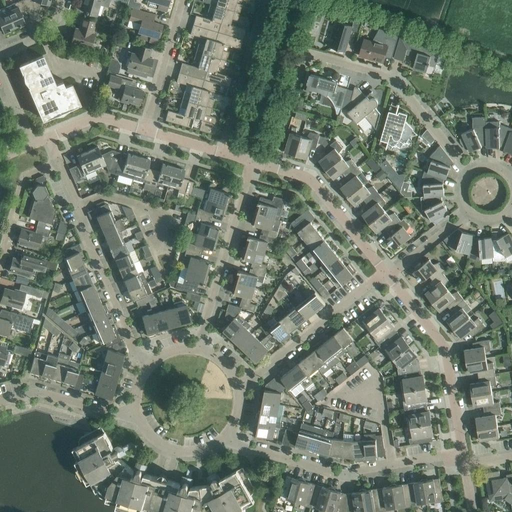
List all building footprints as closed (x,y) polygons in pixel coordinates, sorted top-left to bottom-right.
[(22,14),(27,12),(22,0),(21,0),(12,4),(13,9),(7,11),(14,27),(19,26),(19,27),(26,24),(22,14)] [(22,0),(27,12),(30,20),(37,17),(39,8),(37,8),(39,2),(49,5),(50,0),(22,0)] [(106,7),(108,0),(84,0),(81,9),(86,11),(85,13),(90,15),(90,14),(97,16),(100,5),(106,7)] [(169,0),(148,0),(149,0),(159,3),(157,9),(166,11),(169,0)] [(227,0),(225,8),(240,12),(242,4),(236,3),(237,0),(250,0),(254,1),(254,0),(227,0)] [(218,32),(225,8),(210,4),(208,12),(213,14),(212,20),(196,15),(195,19),(205,22),(203,27),(218,32)] [(237,21),(240,12),(225,8),(218,32),(233,36),(234,31),(244,34),(246,30),(230,25),(232,19),(237,21)] [(151,14),(138,10),(133,9),(130,20),(141,23),(138,32),(142,33),(140,39),(157,44),(162,25),(149,21),(151,14)] [(14,27),(7,11),(1,14),(0,10),(0,25),(0,26),(4,33),(10,31),(10,29),(14,27)] [(362,18),(356,15),(352,26),(338,22),(336,31),(334,30),(331,38),(334,39),(331,47),(346,51),(352,30),(358,32),(362,18)] [(71,43),(90,49),(95,34),(92,33),(95,22),(83,18),(79,30),(75,29),(71,43)] [(211,56),(218,32),(203,27),(202,33),(192,30),(190,34),(206,39),(204,45),(198,43),(196,51),(211,56)] [(392,59),(397,40),(400,32),(381,27),(373,42),(365,39),(360,55),(363,55),(362,56),(367,58),(368,57),(375,59),(374,60),(383,62),(385,57),(392,59)] [(231,42),(233,36),(218,32),(211,56),(226,60),(228,52),(222,50),(224,44),(240,49),(241,45),(231,42)] [(430,59),(436,61),(440,51),(424,46),(424,44),(401,37),(394,58),(404,61),(406,54),(416,57),(413,68),(426,72),(430,59)] [(135,54),(131,53),(127,66),(128,66),(127,72),(137,75),(146,77),(148,72),(149,72),(152,59),(146,57),(147,54),(148,55),(150,48),(138,45),(135,54)] [(204,80),(211,56),(196,51),(194,60),(200,61),(198,67),(182,63),(181,67),(191,70),(189,75),(204,80)] [(65,87),(63,81),(55,84),(43,55),(21,65),(20,67),(43,119),(44,120),(55,115),(62,114),(68,109),(79,105),(79,103),(71,84),(65,87)] [(223,68),(226,60),(211,56),(204,80),(219,84),(220,78),(230,81),(232,77),(216,73),(218,66),(223,68)] [(304,90),(305,90),(309,89),(314,90),(318,91),(323,92),(327,95),(325,102),(334,105),(335,106),(336,109),(336,111),(336,114),(336,121),(337,121),(337,116),(340,116),(342,108),(344,102),(345,98),(348,89),(341,87),(339,86),(337,85),(338,82),(311,74),(306,89),(304,90)] [(132,81),(122,78),(110,75),(107,85),(119,88),(124,90),(121,101),(128,103),(129,102),(139,105),(143,91),(130,87),(132,81)] [(197,104),(204,80),(189,75),(188,81),(178,78),(176,82),(192,86),(190,93),(185,91),(182,99),(197,104)] [(209,98),(210,92),(226,96),(227,92),(217,89),(219,84),(204,80),(197,104),(212,108),(214,100),(209,98)] [(381,114),(375,107),(376,107),(377,106),(377,105),(378,105),(378,104),(378,103),(378,102),(377,101),(377,100),(376,99),(375,99),(374,98),(373,98),(372,98),(370,99),(367,96),(366,97),(359,88),(355,87),(351,99),(356,105),(348,112),(357,123),(365,116),(376,129),(381,114)] [(190,127),(197,104),(182,99),(180,107),(186,109),(184,115),(168,110),(167,114),(177,117),(175,123),(190,127)] [(210,115),(212,108),(197,104),(190,127),(205,132),(207,126),(217,129),(218,125),(215,124),(217,120),(215,117),(210,115)] [(389,111),(380,144),(389,142),(388,146),(390,149),(394,150),(408,147),(411,144),(412,141),(411,137),(413,130),(405,122),(408,114),(399,112),(399,114),(389,111)] [(295,117),(306,121),(308,115),(297,112),(295,117)] [(487,145),(486,122),(486,117),(473,117),(473,129),(462,134),(470,152),(482,146),(482,145),(487,145)] [(511,131),(511,132),(511,129),(511,128),(500,124),(500,121),(486,122),(487,145),(487,148),(500,147),(500,146),(505,148),(511,131)] [(296,155),(302,136),(297,134),(297,128),(292,127),(285,152),(296,155)] [(426,128),(421,135),(430,143),(435,138),(426,128)] [(316,148),(318,143),(324,145),(326,141),(328,138),(320,136),(320,135),(310,132),(307,137),(302,136),(296,155),(307,158),(311,146),(316,148)] [(327,170),(342,157),(339,153),(343,148),(336,140),(330,145),(326,148),(330,153),(320,161),(327,170)] [(450,166),(453,162),(440,145),(429,158),(431,161),(428,172),(444,178),(446,179),(451,166),(450,166)] [(98,147),(87,151),(95,170),(106,165),(109,172),(115,174),(119,162),(121,153),(112,150),(107,152),(108,154),(102,157),(98,147)] [(95,170),(87,151),(76,156),(81,166),(75,168),(80,180),(86,177),(85,174),(95,170)] [(134,176),(139,156),(128,153),(125,164),(119,162),(115,174),(133,179),(134,176)] [(150,160),(139,156),(134,176),(144,179),(143,182),(144,183),(143,186),(149,188),(153,172),(147,170),(150,160)] [(347,175),(358,167),(351,159),(346,161),(342,157),(327,170),(334,179),(344,171),(347,175)] [(386,159),(380,164),(401,190),(405,173),(398,174),(386,159)] [(168,186),(174,166),(162,163),(159,174),(153,172),(149,188),(153,189),(154,185),(156,186),(157,182),(168,186)] [(185,170),(174,166),(168,186),(179,189),(178,192),(185,194),(185,193),(188,182),(182,180),(185,170)] [(348,197),(364,184),(361,180),(364,175),(358,167),(347,175),(351,180),(341,188),(348,197)] [(75,168),(70,171),(75,182),(80,180),(75,168)] [(443,183),(444,178),(428,172),(425,171),(420,184),(424,185),(424,196),(424,197),(442,196),(444,196),(443,182),(443,183)] [(191,194),(193,189),(195,182),(188,181),(188,182),(185,193),(191,194)] [(209,186),(207,193),(193,189),(191,194),(207,199),(227,205),(230,194),(230,193),(230,191),(230,190),(229,188),(227,187),(225,187),(223,188),(222,189),(222,191),(216,189),(216,188),(216,186),(215,184),(214,183),(212,183),(210,184),(209,186)] [(369,202),(379,194),(373,186),(367,188),(364,184),(348,197),(355,206),(365,198),(369,202)] [(34,200),(29,217),(39,220),(37,226),(45,228),(46,222),(52,224),(55,212),(49,198),(48,197),(47,195),(48,193),(45,186),(37,185),(32,191),(35,199),(37,199),(37,201),(34,200)] [(370,224),(385,211),(382,207),(386,202),(379,194),(369,202),(373,206),(362,215),(370,224)] [(259,202),(255,213),(278,220),(284,199),(275,196),(273,201),(264,198),(262,198),(261,199),(260,201),(259,202)] [(442,201),(442,196),(424,197),(424,196),(421,197),(422,210),(426,210),(431,221),(449,212),(443,200),(442,201)] [(224,216),(227,205),(207,199),(204,210),(198,208),(196,214),(209,218),(211,212),(224,216)] [(100,215),(96,217),(100,227),(115,221),(111,210),(109,211),(106,204),(97,207),(100,215)] [(134,213),(132,209),(123,206),(127,216),(134,213)] [(394,226),(401,220),(395,213),(389,215),(385,211),(370,224),(377,233),(387,224),(390,229),(394,226)] [(255,213),(252,224),(265,228),(263,234),(276,238),(281,220),(278,220),(255,213)] [(196,214),(194,221),(196,221),(199,228),(197,233),(217,239),(220,228),(208,224),(209,218),(196,214)] [(121,218),(115,221),(100,227),(105,238),(120,231),(125,229),(121,218)] [(404,218),(401,220),(394,226),(397,231),(387,239),(395,249),(411,236),(407,231),(410,226),(404,218)] [(298,232),(308,224),(304,219),(294,227),(298,232)] [(305,241),(318,231),(310,222),(308,224),(298,232),(305,241)] [(50,230),(45,228),(37,226),(35,233),(22,229),(17,243),(37,249),(42,235),(48,237),(50,230)] [(474,237),(475,235),(463,231),(462,232),(458,228),(444,240),(454,252),(457,250),(468,254),(469,254),(474,237)] [(124,242),(120,231),(105,238),(110,248),(124,242)] [(312,250),(325,240),(318,231),(305,241),(312,250)] [(214,250),(217,239),(197,233),(194,244),(188,242),(186,249),(199,253),(201,247),(214,250)] [(493,257),(493,260),(507,259),(507,256),(511,253),(511,238),(509,233),(497,239),(498,239),(493,240),(492,240),(493,257)] [(274,244),(276,238),(263,234),(261,240),(249,236),(245,247),(265,253),(268,242),(274,244)] [(492,240),(493,240),(492,237),(479,238),(479,239),(474,237),(469,254),(468,254),(467,257),(480,261),(481,258),(493,257),(492,240)] [(320,259),(332,249),(325,240),(312,250),(307,254),(310,258),(316,254),(320,259)] [(129,253),(124,242),(110,248),(114,259),(129,253)] [(76,245),(67,248),(64,258),(68,269),(84,262),(79,252),(82,251),(79,243),(76,245)] [(152,255),(147,245),(142,247),(145,254),(144,254),(145,258),(152,255)] [(262,264),(265,253),(245,247),(242,258),(255,262),(253,268),(266,272),(268,265),(262,264)] [(198,258),(199,253),(186,249),(184,255),(191,257),(187,268),(207,274),(211,262),(198,258)] [(323,271),(339,258),(332,249),(320,259),(324,264),(320,267),(323,271)] [(129,253),(114,259),(113,259),(113,260),(113,262),(113,264),(114,266),(116,267),(117,266),(119,269),(133,263),(129,253)] [(46,260),(30,255),(28,262),(13,257),(9,271),(29,277),(32,268),(43,271),(46,260)] [(309,267),(306,264),(301,258),(296,263),(303,272),(309,267)] [(347,267),(346,266),(339,258),(323,271),(326,274),(330,271),(334,277),(347,267)] [(420,262),(414,267),(416,270),(413,272),(417,277),(416,277),(419,281),(420,280),(421,282),(431,274),(433,276),(444,268),(439,262),(433,264),(429,259),(422,265),(420,262)] [(88,273),(84,262),(68,269),(73,279),(88,273)] [(138,274),(133,263),(119,269),(123,280),(138,274)] [(341,286),(354,276),(351,273),(354,271),(349,265),(346,266),(347,267),(334,277),(341,286)] [(175,288),(187,292),(195,294),(197,288),(197,287),(195,286),(196,282),(204,285),(207,274),(187,268),(183,284),(177,282),(175,288)] [(263,282),(266,272),(253,268),(252,274),(239,270),(235,281),(255,287),(257,281),(263,282)] [(433,302),(448,290),(445,285),(449,280),(442,272),(445,270),(444,268),(433,276),(435,278),(432,281),(435,285),(425,293),(433,302)] [(91,271),(88,273),(73,279),(77,290),(93,283),(96,282),(91,271)] [(143,272),(138,274),(123,280),(128,291),(147,282),(143,272)] [(168,280),(168,281),(170,287),(175,288),(177,282),(168,280)] [(323,285),(320,282),(318,280),(313,284),(318,289),(323,285)] [(255,287),(235,281),(232,293),(245,297),(244,301),(242,308),(255,311),(257,305),(249,303),(250,298),(252,298),(255,287)] [(152,293),(147,282),(128,291),(132,301),(135,300),(147,295),(151,293),(152,293)] [(97,294),(93,283),(77,290),(82,301),(97,294)] [(330,294),(323,285),(318,289),(325,299),(330,294)] [(43,290),(30,286),(28,294),(41,297),(43,290)] [(288,294),(285,290),(279,287),(277,290),(274,295),(279,301),(288,294)] [(21,308),(26,292),(17,290),(17,291),(4,288),(0,302),(21,308)] [(43,290),(41,297),(47,299),(49,292),(43,290)] [(453,308),(464,299),(457,291),(452,294),(448,290),(433,302),(440,311),(450,303),(453,308)] [(187,292),(185,298),(195,301),(199,302),(201,296),(195,294),(187,292)] [(317,312),(326,304),(315,292),(307,299),(317,312)] [(102,304),(97,294),(82,301),(86,311),(102,304)] [(150,301),(147,295),(135,300),(138,306),(150,301)] [(317,312),(307,299),(298,306),(308,319),(317,312)] [(454,329),(470,316),(467,312),(471,309),(464,299),(453,308),(457,312),(447,320),(454,329)] [(174,303),(175,307),(180,324),(191,321),(191,320),(193,319),(194,318),(195,316),(194,313),(193,311),(190,311),(188,311),(187,304),(185,305),(184,300),(174,303)] [(91,322),(110,314),(108,309),(106,304),(105,304),(105,303),(102,304),(86,311),(91,322)] [(239,314),(242,308),(229,304),(227,310),(231,312),(239,314)] [(299,326),(308,319),(298,306),(289,313),(299,326)] [(372,330),(387,317),(380,308),(376,311),(373,306),(357,318),(362,325),(366,323),(372,330)] [(46,314),(47,315),(50,318),(54,312),(51,310),(48,307),(46,314)] [(180,324),(175,307),(164,311),(169,327),(180,324)] [(29,332),(32,322),(39,325),(41,320),(2,309),(0,316),(0,333),(8,336),(11,327),(29,332)] [(158,333),(158,330),(153,314),(152,309),(147,310),(148,315),(142,317),(147,336),(148,336),(153,334),(158,333)] [(232,338),(244,325),(247,322),(239,314),(231,312),(227,310),(225,317),(234,319),(224,330),(232,338)] [(169,327),(164,311),(153,314),(158,330),(169,327)] [(290,333),(299,326),(289,313),(280,321),(290,333)] [(96,332),(114,324),(114,323),(112,318),(111,318),(110,314),(91,322),(96,332)] [(474,321),(470,316),(454,329),(461,338),(471,330),(475,335),(485,326),(478,318),(474,321)] [(494,322),(490,325),(493,329),(505,323),(500,316),(494,322)] [(395,327),(387,317),(372,330),(377,337),(375,340),(380,347),(395,334),(391,329),(395,327)] [(43,325),(53,333),(57,328),(45,318),(43,325)] [(74,329),(71,326),(64,321),(57,324),(69,334),(74,329)] [(290,333),(280,321),(270,328),(273,331),(275,334),(281,341),(284,339),(285,341),(291,335),(290,333)] [(240,346),(252,333),(247,329),(251,325),(247,322),(244,325),(232,338),(240,346)] [(114,325),(114,324),(96,332),(100,343),(104,341),(119,335),(117,330),(115,325),(114,325)] [(354,340),(345,328),(344,327),(335,335),(345,347),(354,340)] [(249,354),(260,341),(252,333),(240,346),(249,354)] [(394,358),(410,346),(402,336),(399,339),(395,334),(380,347),(385,353),(389,351),(394,358)] [(121,341),(119,335),(104,341),(107,347),(114,344),(121,341)] [(345,347),(335,335),(326,342),(336,354),(345,347)] [(269,349),(264,345),(268,341),(264,337),(260,341),(249,354),(247,356),(255,364),(269,349)] [(0,340),(0,369),(1,365),(4,365),(5,362),(10,364),(13,354),(8,352),(8,349),(6,348),(8,343),(0,340)] [(464,350),(466,361),(486,358),(485,352),(491,350),(489,340),(476,342),(477,348),(464,350)] [(336,354),(326,342),(317,349),(332,367),(341,360),(336,354)] [(121,365),(124,354),(116,352),(116,350),(114,344),(107,347),(108,349),(105,360),(121,365)] [(32,349),(27,348),(20,346),(15,345),(13,352),(18,353),(19,352),(25,354),(24,355),(30,356),(32,349)] [(417,355),(410,346),(394,358),(400,365),(398,369),(398,372),(418,369),(417,361),(414,358),(417,355)] [(317,349),(308,356),(318,369),(318,368),(323,374),(332,367),(317,349)] [(41,375),(45,359),(47,354),(36,351),(30,372),(41,375)] [(52,378),(56,363),(58,357),(47,354),(45,359),(41,375),(52,378)] [(361,368),(370,360),(366,354),(359,360),(356,362),(355,361),(361,368)] [(318,369),(308,356),(299,363),(309,376),(318,369)] [(63,381),(68,366),(69,360),(58,357),(56,363),(52,378),(63,381)] [(488,369),(486,358),(466,361),(468,372),(481,370),(482,376),(495,374),(494,368),(488,369)] [(74,385),(77,376),(80,363),(69,360),(68,366),(63,381),(74,385)] [(118,376),(121,365),(105,360),(101,371),(118,376)] [(352,375),(361,368),(355,361),(346,368),(352,375)] [(309,376),(299,363),(290,370),(300,383),(305,388),(305,389),(314,382),(309,376)] [(419,376),(418,369),(398,372),(400,382),(404,382),(406,391),(425,387),(423,376),(419,376)] [(290,370),(281,378),(288,387),(295,396),(305,388),(300,383),(290,370)] [(115,387),(118,376),(101,371),(100,378),(94,376),(93,381),(115,387)] [(344,372),(338,376),(343,382),(348,377),(344,372)] [(497,384),(495,374),(482,376),(482,382),(470,384),(472,395),(492,392),(491,385),(497,384)] [(288,387),(281,378),(279,375),(273,379),(283,391),(288,387)] [(77,376),(74,385),(73,388),(80,390),(82,382),(83,378),(77,376)] [(282,393),(281,393),(283,391),(273,379),(266,385),(263,401),(280,404),(282,393)] [(111,398),(115,387),(93,381),(92,385),(97,386),(95,394),(111,398)] [(427,399),(425,387),(406,391),(407,399),(403,401),(404,409),(424,406),(423,400),(427,399)] [(325,396),(321,391),(314,396),(319,401),(325,396)] [(494,403),(492,392),(472,395),(474,406),(486,404),(487,410),(501,408),(500,402),(494,403)] [(313,406),(308,400),(302,404),(307,410),(313,406)] [(277,415),(280,404),(263,401),(261,412),(277,415)] [(425,412),(424,406),(404,409),(406,417),(410,418),(411,426),(412,426),(431,423),(429,411),(425,412)] [(502,414),(501,408),(487,410),(488,415),(476,418),(478,429),(498,426),(496,415),(502,414)] [(277,415),(261,412),(258,412),(256,423),(259,424),(275,427),(280,428),(281,423),(276,422),(277,415)] [(345,421),(347,415),(340,413),(339,419),(345,421)] [(307,449),(312,432),(313,426),(302,423),(296,445),(307,449)] [(433,435),(431,423),(412,426),(411,426),(409,426),(411,438),(409,438),(410,445),(430,441),(429,435),(433,435)] [(273,438),(275,427),(259,424),(257,435),(273,438)] [(254,488),(253,486),(243,467),(237,470),(221,479),(219,476),(214,475),(210,477),(209,482),(210,485),(192,487),(193,483),(190,479),(186,478),(182,480),(181,484),(145,473),(146,470),(144,466),(139,464),(135,467),(134,470),(120,458),(123,457),(124,452),(122,448),(117,446),(114,448),(105,432),(101,426),(82,437),(81,438),(79,440),(79,442),(79,444),(79,446),(73,449),(79,460),(76,461),(88,483),(91,482),(98,496),(99,496),(100,497),(101,498),(102,498),(103,499),(117,503),(117,506),(136,511),(141,511),(142,510),(147,511),(243,511),(246,511),(244,508),(255,502),(251,496),(253,494),(254,493),(254,491),(254,488)] [(318,452),(323,436),(325,429),(313,426),(312,432),(307,449),(318,452)] [(499,437),(498,426),(478,429),(480,440),(499,437)] [(329,455),(333,439),(332,438),(334,432),(325,429),(323,436),(318,452),(329,455)] [(289,445),(292,432),(286,430),(282,443),(289,445)] [(295,447),(299,434),(292,432),(289,445),(295,447)] [(377,456),(377,449),(384,449),(382,435),(376,436),(376,439),(365,440),(366,461),(376,460),(376,456),(377,456)] [(341,457),(343,440),(333,439),(329,455),(341,457)] [(353,458),(354,441),(343,440),(341,457),(353,458)] [(366,461),(365,440),(354,441),(353,458),(355,458),(355,461),(366,461)] [(490,501),(505,499),(511,503),(511,505),(511,473),(506,474),(507,477),(500,478),(499,471),(485,473),(490,501)] [(296,501),(302,478),(300,479),(298,479),(287,476),(280,499),(282,499),(282,497),(296,501)] [(310,507),(317,484),(306,481),(305,480),(303,479),(302,478),(296,501),(309,505),(309,507),(310,507)] [(443,501),(439,478),(427,480),(426,479),(424,479),(428,502),(441,500),(442,502),(443,501)] [(428,502),(424,479),(423,479),(421,480),(420,481),(409,483),(413,507),(414,506),(413,504),(428,502)] [(413,507),(409,483),(396,485),(395,484),(393,484),(397,507),(410,505),(411,507),(413,507)] [(325,511),(326,510),(332,487),(330,487),(329,488),(317,484),(310,507),(312,508),(312,506),(320,508),(318,511),(325,511)] [(397,507),(393,484),(392,484),(390,485),(389,486),(378,488),(382,511),(383,511),(383,509),(397,507)] [(345,511),(347,493),(335,490),(335,489),(333,487),(332,487),(326,510),(331,511),(345,511)] [(380,511),(382,511),(378,488),(366,490),(364,489),(362,489),(365,511),(367,511),(380,510),(380,511)] [(365,511),(362,489),(361,489),(360,490),(359,491),(347,493),(345,511),(365,511)]
